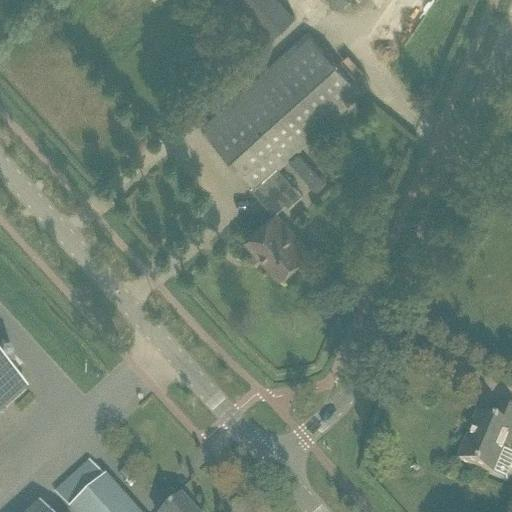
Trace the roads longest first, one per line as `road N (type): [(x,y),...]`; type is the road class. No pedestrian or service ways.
road 1 (tertiary): [(271,464),(348,391),(366,359),(511,18)]
road 2 (tertiary): [(271,464),(0,164)]
